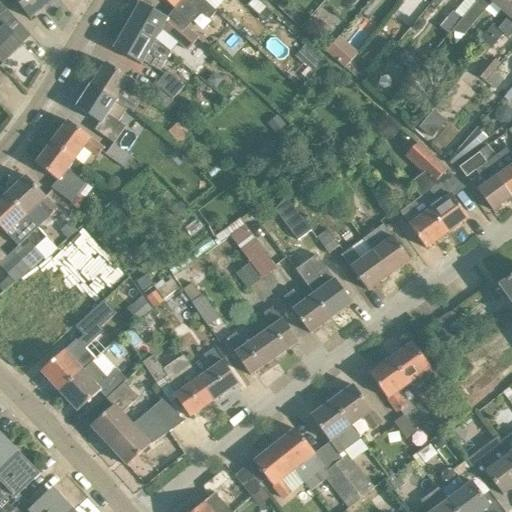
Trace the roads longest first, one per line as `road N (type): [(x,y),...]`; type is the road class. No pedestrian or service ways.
road 1 (residential): [(511,223),(150,511)]
road 2 (residential): [(126,511),(0,376)]
road 3 (residential): [(0,153),(101,0)]
